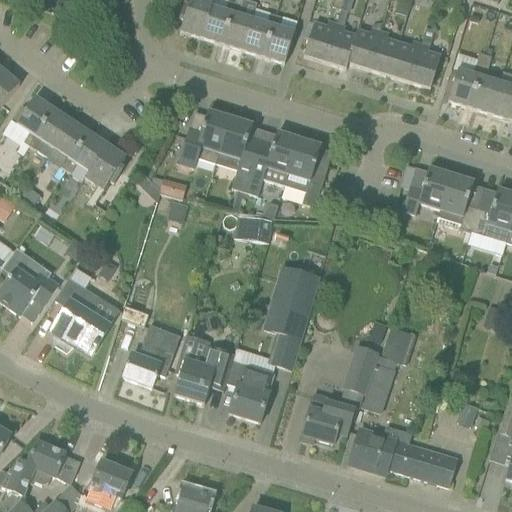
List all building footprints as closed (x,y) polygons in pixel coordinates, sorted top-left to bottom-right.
[(31,0),(19,0),(18,4),(29,8),(31,0)] [(43,0),(31,0),(29,8),(39,12),(43,0)] [(63,0),(48,0),(46,2),(53,14),(67,6),(63,0)] [(212,4),(200,0),(189,0),(187,7),(183,6),(179,18),(183,19),(179,34),(201,40),(210,11),(212,4)] [(352,0),(343,0),(340,13),(335,27),(323,65),(344,72),(354,39),(342,36),(344,30),(342,29),(347,16),(348,16),(352,0)] [(333,0),(330,11),(340,13),(343,0),(333,0)] [(408,9),(410,0),(399,0),(397,6),(408,9)] [(234,6),(221,47),(242,53),(251,23),(238,19),(243,3),(236,1),(235,4),(234,6)] [(210,11),(201,40),(221,47),(234,6),(227,4),(224,15),(223,15),(210,11)] [(242,53),(262,59),(275,19),(268,17),(254,13),(251,23),(242,53)] [(275,19),(262,59),(283,66),(292,36),(278,32),(282,21),(278,20),(275,19)] [(312,25),(302,59),(323,65),(335,27),(327,25),(327,24),(325,29),(312,25)] [(354,39),(344,72),(346,67),(366,73),(378,34),(370,32),(368,37),(355,33),(354,39)] [(420,47),(407,86),(429,92),(439,59),(427,55),(433,34),(424,32),(420,47)] [(387,79),(397,46),(385,43),(387,37),(378,34),(366,73),(387,79)] [(387,79),(407,86),(420,47),(411,44),(409,50),(397,46),(387,79)] [(447,104),(467,110),(483,58),(477,57),(475,64),(471,78),(456,74),(447,104)] [(483,58),(467,110),(488,117),(497,86),(483,82),(490,61),(483,58)] [(471,78),(475,64),(458,59),(453,73),(456,74),(471,78)] [(0,109),(19,87),(2,73),(0,74),(0,109)] [(511,79),(501,76),(497,86),(511,91),(511,90),(511,79)] [(488,117),(499,120),(508,123),(511,109),(511,90),(511,91),(497,86),(488,117)] [(28,149),(53,112),(34,99),(15,127),(28,136),(22,145),(28,149)] [(28,149),(40,157),(46,161),(52,152),(71,124),(53,112),(28,149)] [(217,155),(228,121),(205,114),(199,136),(187,132),(176,164),(194,170),(197,159),(206,162),(209,152),(217,155)] [(229,122),(228,121),(217,155),(231,159),(228,169),(237,171),(230,192),(242,196),(255,154),(243,150),(250,128),(242,126),(244,122),(230,118),(229,122)] [(71,124),(52,152),(64,160),(58,169),(64,173),(89,136),(71,124)] [(87,175),(106,147),(89,136),(64,173),(69,177),(75,167),(87,175)] [(255,154),(242,196),(256,200),(261,183),(282,189),(297,143),(274,137),(268,158),(255,154)] [(301,208),(314,212),(325,176),(312,172),(319,151),(297,143),(282,189),(305,196),(301,208)] [(106,147),(87,175),(83,182),(96,190),(85,206),(92,210),(110,183),(125,160),(106,147)] [(407,192),(408,189),(414,170),(405,167),(399,189),(407,192)] [(421,193),(408,189),(407,192),(400,214),(413,218),(417,207),(438,214),(449,179),(427,172),(421,193)] [(152,188),(144,179),(137,187),(145,195),(152,188)] [(462,234),(469,236),(477,211),(465,207),(471,186),(449,179),(438,214),(439,214),(435,225),(462,234)] [(16,182),(9,192),(21,200),(28,191),(16,182)] [(152,182),(151,186),(152,188),(160,196),(163,185),(152,182)] [(172,201),(176,188),(163,185),(160,196),(160,197),(172,201)] [(152,188),(145,195),(156,205),(160,197),(160,196),(152,188)] [(185,191),(176,188),(172,201),(182,204),(185,191)] [(83,208),(88,195),(76,190),(71,204),(83,208)] [(28,191),(21,200),(33,208),(40,199),(28,191)] [(474,221),(469,236),(504,247),(508,235),(511,220),(511,198),(496,193),(493,202),(489,215),(477,211),(474,221)] [(0,200),(0,224),(2,226),(13,210),(0,200)] [(181,225),(186,208),(171,204),(167,221),(181,225)] [(270,206),(264,212),(261,220),(273,221),(277,209),(270,206)] [(249,245),(251,222),(236,220),(233,243),(249,245)] [(249,245),(265,247),(268,224),(251,222),(249,245)] [(387,226),(383,239),(397,244),(399,238),(394,228),(387,226)] [(71,245),(66,252),(68,259),(75,263),(82,252),(71,245)] [(0,272),(0,273),(12,256),(0,246),(0,272)] [(12,256),(0,273),(10,279),(0,292),(0,305),(19,319),(32,301),(43,309),(57,289),(44,279),(46,277),(14,254),(12,256)] [(488,268),(486,275),(494,278),(496,270),(488,268)] [(65,312),(50,336),(63,345),(64,343),(89,359),(100,342),(106,331),(85,317),(96,300),(83,292),(91,281),(75,271),(67,283),(65,288),(54,305),(65,312)] [(316,283),(279,272),(260,334),(274,338),(266,368),(288,375),(316,283)] [(124,311),(120,322),(143,331),(147,319),(124,311)] [(482,332),(499,337),(504,318),(487,313),(482,332)] [(367,346),(376,349),(383,330),(375,327),(367,346)] [(136,362),(129,359),(120,383),(149,393),(154,378),(163,382),(178,341),(148,330),(136,362)] [(380,359),(378,358),(363,401),(360,412),(379,418),(394,375),(392,375),(395,367),(404,370),(415,339),(412,338),(413,337),(389,331),(380,359)] [(207,346),(185,340),(177,363),(182,365),(171,400),(201,409),(206,393),(221,397),(223,388),(230,365),(232,359),(206,351),(207,346)] [(363,401),(378,358),(355,351),(341,394),(363,401)] [(264,399),(270,380),(241,371),(241,369),(230,365),(223,388),(234,391),(227,417),(257,427),(266,399),(264,399)] [(496,439),(511,443),(511,438),(511,400),(508,399),(496,439)] [(353,413),(336,407),(311,400),(299,440),(330,449),(334,437),(345,440),(353,413)] [(456,426),(469,430),(475,413),(462,409),(456,426)] [(0,453),(8,440),(7,439),(9,435),(0,429),(0,453)] [(382,479),(384,473),(396,434),(384,430),(381,440),(357,433),(347,468),(382,479)] [(455,463),(407,448),(410,438),(396,434),(384,473),(446,492),(455,463)] [(17,465),(6,475),(1,474),(0,474),(0,491),(5,493),(20,500),(26,485),(27,483),(41,489),(47,486),(50,480),(53,481),(55,476),(63,458),(60,457),(61,455),(60,452),(52,449),(49,450),(48,452),(34,446),(25,468),(17,465)] [(101,511),(102,510),(106,511),(109,511),(113,510),(116,502),(118,503),(121,496),(128,478),(99,466),(89,491),(90,491),(82,509),(83,511),(101,511)] [(203,511),(207,500),(180,492),(174,511),(203,511)]
